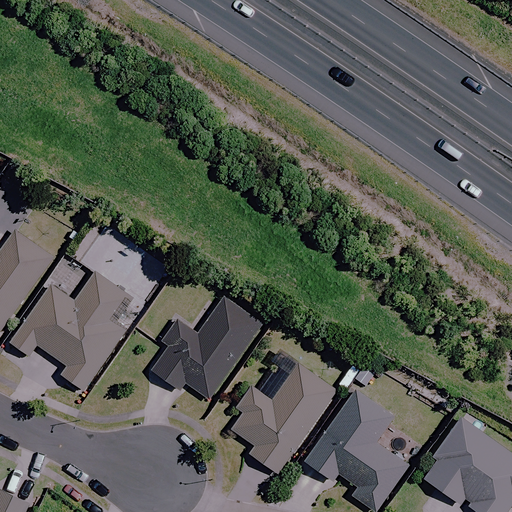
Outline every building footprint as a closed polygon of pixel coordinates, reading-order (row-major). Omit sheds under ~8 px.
[(0,340),(51,271),(14,244),(0,263),(0,340)] [(63,387),(82,401),(124,343),(108,331),(126,306),(93,283),(71,313),(70,312),(51,298),(10,355),(29,369),(38,357),(69,379),(63,387)] [(178,401),(184,392),(209,409),(261,335),(226,310),(201,347),(176,330),(161,352),(168,357),(151,382),(178,401)] [(334,405),(297,378),(270,415),(250,401),(235,422),(242,427),(229,443),(255,462),(251,468),(275,485),(334,405)] [(375,452),(394,425),(356,399),(307,470),(333,488),(339,480),(360,494),(353,505),(363,511),(384,511),(410,476),(375,452)] [(459,510),(472,489),(481,495),(470,511),(507,511),(511,508),(511,463),(458,429),(435,464),(438,466),(424,487),(459,510)] [(0,511),(21,511),(4,503),(1,510),(0,509),(0,511)]
